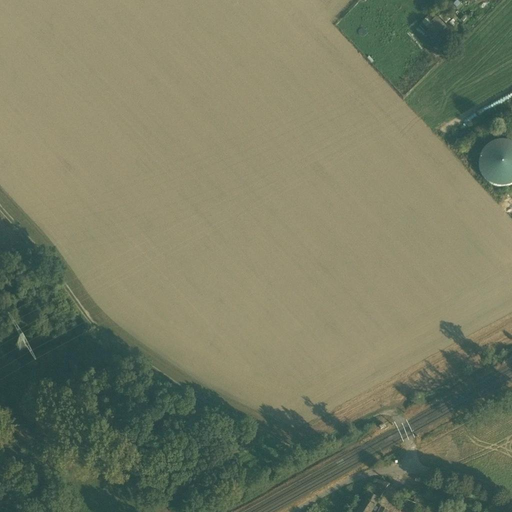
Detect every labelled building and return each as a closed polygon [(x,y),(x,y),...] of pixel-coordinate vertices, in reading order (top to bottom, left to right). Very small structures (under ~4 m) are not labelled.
[(445,28),(431,14),(425,19),(426,20),(419,27),(433,40),(436,37),(436,36),(445,28)] [(445,31),(433,44),(439,49),(451,37),(445,31)] [(479,159),(478,165),(479,172),(482,178),(487,183),(492,186),(499,188),(505,188),(511,186),(511,185),(511,144),(510,143),(504,142),(497,142),(491,144),(486,148),(482,153),(479,159)] [(376,481),(368,494),(379,500),(388,485),(376,481)] [(397,498),(418,505),(428,509),(432,499),(401,489),(397,498)] [(356,511),(371,511),(379,500),(368,494),(356,511)]
